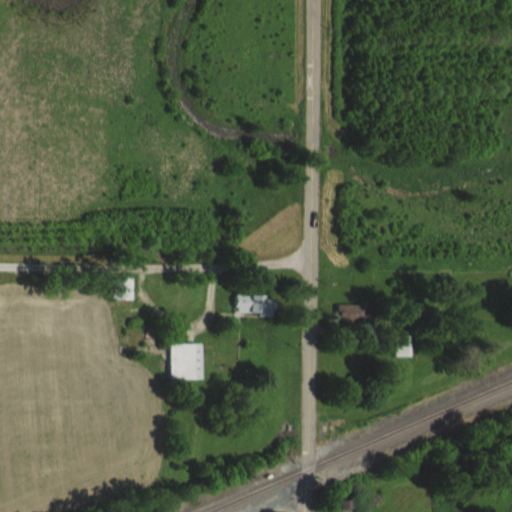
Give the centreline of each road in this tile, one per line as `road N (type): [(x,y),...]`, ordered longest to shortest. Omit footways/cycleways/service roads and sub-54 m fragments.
road 1 (residential): [(314,0),(306,511)]
road 2 (residential): [(312,260),(0,263)]
